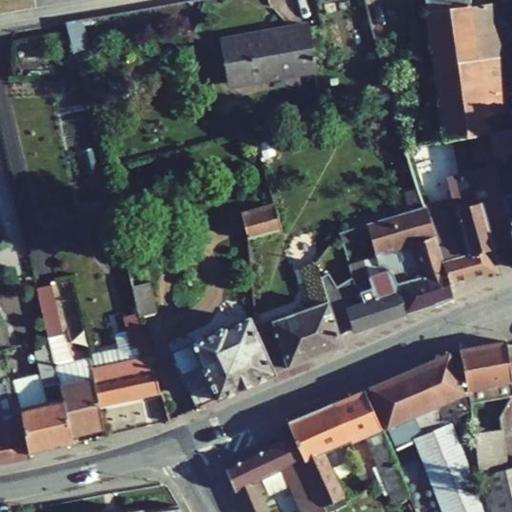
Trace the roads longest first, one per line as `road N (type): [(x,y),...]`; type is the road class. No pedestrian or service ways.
road 1 (tertiary): [(173,441),(511,299)]
road 2 (tertiary): [(0,487),(173,441)]
road 3 (residential): [(140,0),(0,23)]
